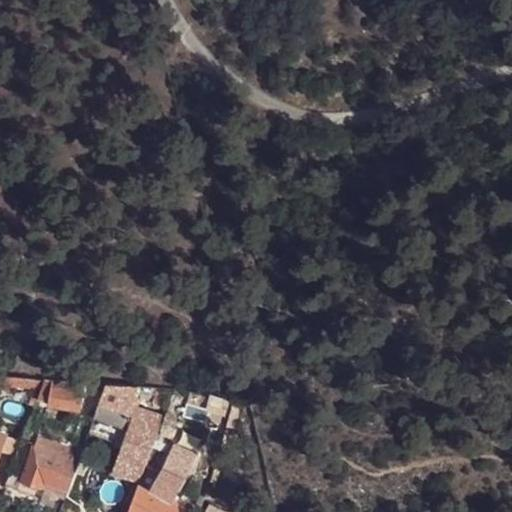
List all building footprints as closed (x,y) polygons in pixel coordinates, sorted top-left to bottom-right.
[(15,374),(0,372),(0,385),(22,391),(24,386),(43,387),(42,386),(38,383),(37,377),(15,374)] [(133,415),(136,386),(108,384),(90,434),(117,445),(123,429),(129,432),(135,416),(133,415)] [(53,386),(50,403),(83,409),(86,392),(53,386)] [(140,410),(166,413),(169,392),(142,388),(140,410)] [(0,457),(9,433),(0,430),(0,457)] [(82,455),(38,439),(22,480),(66,497),(82,455)] [(143,464),(149,447),(136,443),(131,460),(143,464)] [(151,489),(162,475),(152,467),(142,482),(151,489)] [(151,489),(171,503),(188,482),(166,469),(162,475),(151,489)] [(142,482),(140,480),(130,511),(182,511),(183,511),(171,503),(151,489),(142,482)] [(188,488),(181,499),(194,506),(199,501),(201,496),(188,488)]
